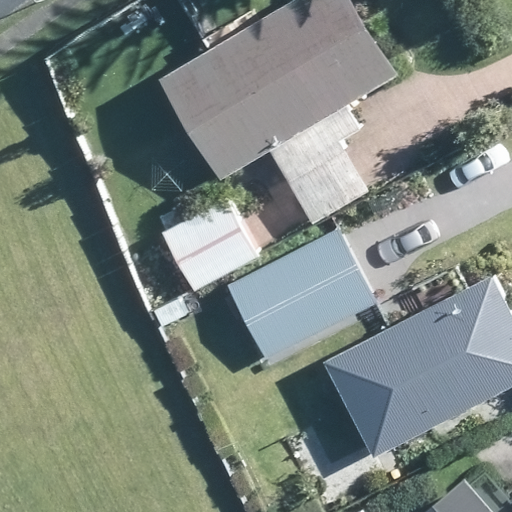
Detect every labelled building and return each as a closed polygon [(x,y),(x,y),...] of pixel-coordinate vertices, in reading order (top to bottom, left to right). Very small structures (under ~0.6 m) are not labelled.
[(341,104),(411,64),(417,59),(381,0),(288,0),(230,35),(218,42),(181,64),(241,164),(296,131),(315,164),(361,137),(341,104)] [(272,245),(269,240),(240,185),(176,219),(208,279),(272,245)] [(388,282),(363,234),(353,216),(240,276),(279,348),(380,295),(391,290),(388,282)] [(511,380),(511,265),(509,259),(473,278),(393,319),(339,348),(385,435),(389,445),(511,380)] [(172,315),(197,304),(191,290),(166,302),(172,315)] [(511,511),(511,502),(489,475),(480,464),(424,511),(511,511)]
